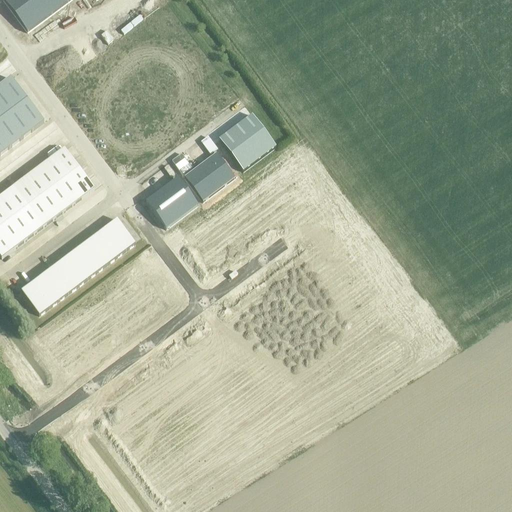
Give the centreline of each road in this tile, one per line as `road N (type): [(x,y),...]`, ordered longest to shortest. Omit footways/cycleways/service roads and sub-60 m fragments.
road 1 (unclassified): [(14,445),(203,301)]
road 2 (unclassified): [(0,31),(119,193)]
road 3 (unclassified): [(119,193),(241,104)]
road 4 (unclassified): [(119,193),(203,301)]
road 5 (unclassified): [(11,274),(119,193)]
